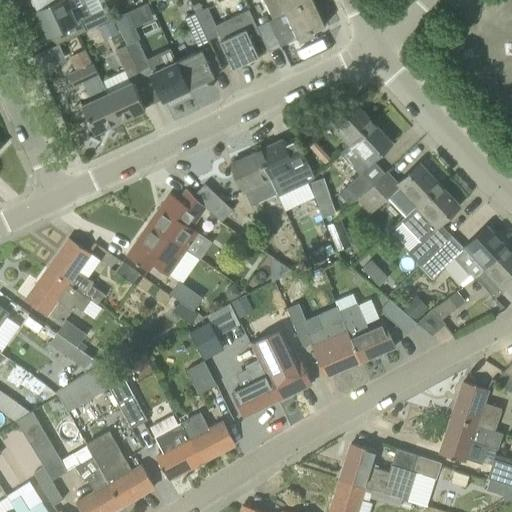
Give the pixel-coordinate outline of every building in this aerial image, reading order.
[(33,0),(37,9),(56,0),(33,0)] [(49,35),(62,29),(67,39),(112,18),(107,7),(91,14),(84,0),(56,0),(37,9),(49,35)] [(264,0),(273,18),(286,12),(312,0),(264,0)] [(325,25),(313,0),(312,0),(286,12),(298,38),(325,25)] [(259,56),(251,39),(261,35),(257,26),(249,9),(216,24),(208,7),(196,13),(209,39),(220,34),(222,39),(220,40),(233,68),(259,56)] [(215,76),(208,62),(217,57),(209,39),(196,13),(185,18),(200,50),(177,61),(189,88),(215,76)] [(269,20),(257,26),(261,35),(269,51),(281,46),(269,20)] [(127,45),(139,72),(148,91),(158,87),(164,100),(189,88),(177,61),(153,72),(138,39),(127,45)] [(43,49),(48,62),(66,55),(60,42),(43,49)] [(131,82),(107,93),(120,120),(146,108),(140,95),(148,91),(139,72),(127,45),(116,50),(131,82)] [(120,120),(107,93),(93,62),(67,73),(73,88),(83,83),(91,100),(82,105),(95,132),(120,120)] [(349,144),(373,121),(353,100),(330,123),(349,144)] [(392,142),(373,121),(349,144),(340,152),(359,173),(360,173),(392,142)] [(257,151),(271,180),(277,193),(278,196),(308,182),(314,176),(296,137),(285,142),(283,139),(257,151)] [(277,193),(271,180),(257,151),(231,163),(251,205),(277,193)] [(386,171),(372,185),(357,199),(368,212),(386,195),(406,216),(440,184),(420,163),(398,184),(386,171)] [(350,205),(357,199),(372,185),(360,173),(359,173),(339,193),(350,205)] [(205,183),(194,195),(207,207),(221,221),(233,209),(205,183)] [(408,253),(420,266),(452,235),(440,223),(460,205),(440,184),(406,216),(402,220),(421,240),(408,253)] [(207,207),(194,195),(187,188),(179,199),(171,193),(149,224),(186,249),(198,232),(193,228),(207,207)] [(186,249),(149,224),(127,255),(149,269),(153,264),(168,275),(186,249)] [(456,256),(475,277),(484,269),(507,247),(488,226),(464,248),(452,235),(420,266),(432,279),(456,256)] [(48,268),(91,299),(98,304),(105,294),(91,285),(93,282),(78,271),(91,253),(70,238),(48,268)] [(511,252),(507,247),(484,269),(475,277),(495,298),(511,281),(511,252)] [(133,284),(140,273),(123,261),(115,271),(133,284)] [(91,299),(48,268),(26,299),(47,314),(57,300),(71,309),(74,304),(83,310),(91,299)] [(204,295),(179,280),(171,293),(195,309),(204,295)] [(432,309),(417,322),(432,335),(445,323),(442,319),(465,301),(457,291),(448,298),(448,297),(432,309)] [(407,334),(417,322),(390,299),(382,308),(385,315),(407,334)] [(218,331),(240,322),(232,301),(210,310),(218,331)] [(395,346),(388,329),(385,322),(365,331),(363,326),(367,325),(357,302),(339,310),(343,320),(361,361),(395,346)] [(314,339),(305,317),(299,303),(287,308),(303,345),(311,342),(311,341),(314,339)] [(0,325),(9,312),(0,305),(0,325)] [(205,358),(225,348),(209,318),(189,329),(205,358)] [(66,319),(57,332),(77,346),(87,333),(66,319)] [(311,341),(311,342),(326,376),(361,361),(343,320),(335,323),(338,329),(314,339),(311,341)] [(257,359),(258,359),(277,399),(311,383),(306,373),(308,372),(306,369),(305,370),(284,327),(250,343),(257,359)] [(49,343),(88,371),(100,363),(77,346),(57,332),(49,343)] [(243,416),(277,399),(258,359),(257,359),(250,363),(255,373),(258,371),(262,378),(232,392),(243,416)] [(199,394),(217,385),(209,371),(207,366),(204,361),(186,370),(199,394)] [(511,362),(503,371),(511,376),(511,362)] [(511,377),(503,371),(496,382),(511,392),(511,377)] [(132,428),(147,420),(124,378),(109,386),(132,428)] [(463,381),(452,417),(494,431),(501,410),(483,403),(488,389),(463,381)] [(29,413),(0,391),(0,409),(15,421),(16,420),(29,413)] [(67,471),(61,460),(31,412),(29,413),(16,420),(53,480),(67,471)] [(181,422),(202,462),(235,444),(223,421),(204,431),(202,427),(207,425),(200,412),(181,422)] [(465,459),(478,461),(483,444),(498,448),(503,433),(494,431),(452,417),(440,453),(465,461),(465,459)] [(169,479),(202,462),(181,422),(152,437),(161,454),(156,456),(169,479)] [(351,443),(340,479),(384,492),(391,494),(407,499),(416,472),(436,478),(441,462),(415,454),(407,477),(371,466),(376,450),(351,443)] [(110,511),(122,506),(99,466),(93,455),(75,466),(84,481),(88,479),(95,491),(76,502),(81,511),(110,511)] [(488,477),(503,482),(511,484),(511,463),(494,458),(488,477)] [(107,462),(99,466),(122,506),(154,487),(141,464),(113,481),(109,474),(112,472),(107,462)] [(34,473),(53,505),(63,499),(45,467),(34,473)] [(391,494),(384,492),(340,479),(329,511),(356,511),(363,491),(371,493),(370,497),(389,503),(391,494)] [(511,484),(503,482),(506,500),(511,496),(511,484)] [(29,509),(21,496),(11,502),(15,508),(17,511),(61,511),(62,511),(60,511),(49,511),(43,501),(29,509)]
